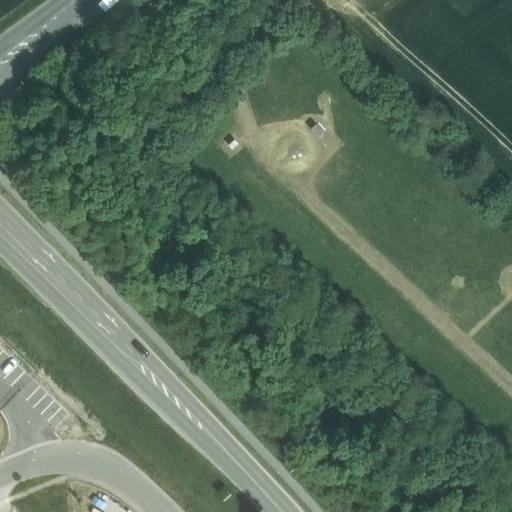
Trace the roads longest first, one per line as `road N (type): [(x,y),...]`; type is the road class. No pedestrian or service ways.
road 1 (track): [(511,392),(265,162),(206,0)]
road 2 (secondary): [(140,369),(80,290),(0,208)]
road 3 (secondary): [(280,511),(140,369)]
road 4 (secondary): [(0,245),(140,369)]
road 5 (unclassified): [(0,477),(49,459),(80,458),(125,475),(161,511)]
road 6 (unclassified): [(0,83),(87,0)]
